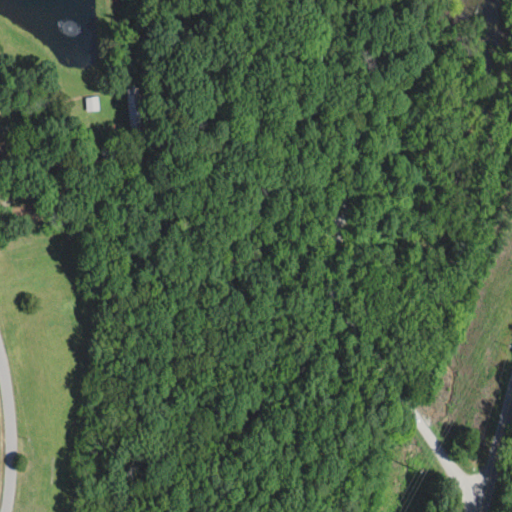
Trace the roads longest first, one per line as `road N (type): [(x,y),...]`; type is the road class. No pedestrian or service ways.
road 1 (residential): [(0,506),(13,439),(0,351)]
road 2 (tertiary): [(480,511),(511,392)]
